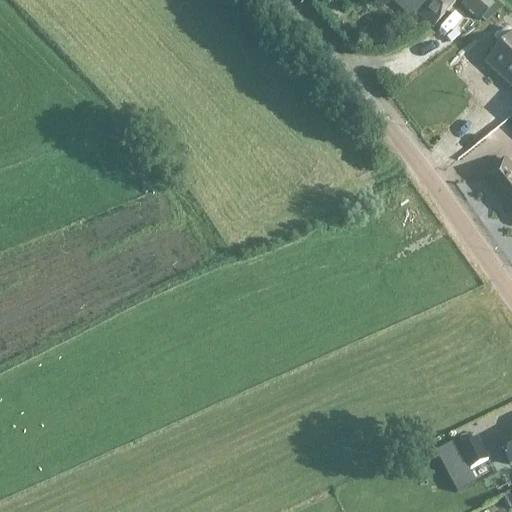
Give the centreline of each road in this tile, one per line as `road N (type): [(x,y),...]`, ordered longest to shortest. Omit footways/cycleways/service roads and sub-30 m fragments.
road 1 (tertiary): [(511,297),(367,101)]
road 2 (tertiary): [(280,0),(367,101)]
